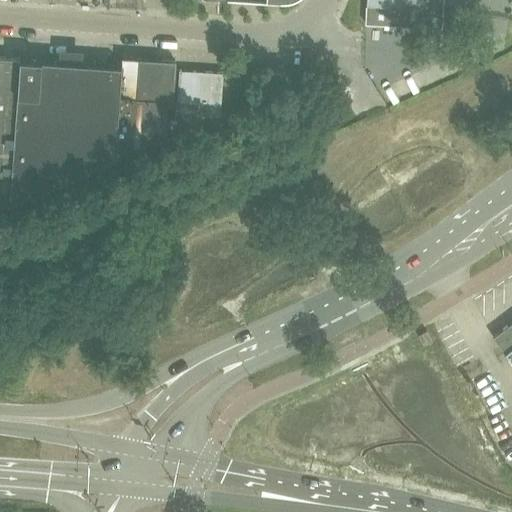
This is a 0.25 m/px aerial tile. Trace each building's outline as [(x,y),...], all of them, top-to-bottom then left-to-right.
[(366,0),(366,5),(365,23),(442,27),(442,0),(366,0)] [(121,65),(19,57),(0,55),(0,204),(9,202),(115,157),(115,156),(166,134),(169,98),(172,98),(175,60),(127,56),(121,56),(121,65)] [(220,115),(222,79),(223,71),(179,68),(177,99),(176,112),(220,115)] [(511,322),(493,336),(505,352),(505,353),(511,362),(511,322)] [(432,340),(426,329),(418,334),(424,344),(432,340)]
